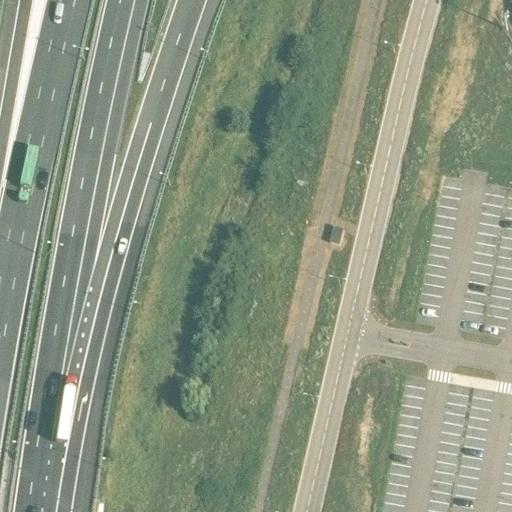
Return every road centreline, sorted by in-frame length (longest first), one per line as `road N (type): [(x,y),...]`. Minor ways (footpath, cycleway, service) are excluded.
road 1 (unclassified): [(306,511),(426,0)]
road 2 (motorway): [(74,262),(137,162),(194,0)]
road 3 (motorway): [(68,0),(0,272)]
road 4 (motorway): [(27,0),(0,272)]
road 5 (motorway): [(74,262),(127,0)]
road 6 (motorway): [(40,511),(74,262)]
